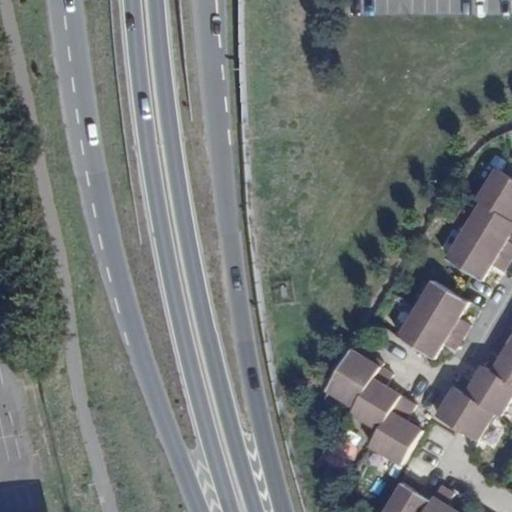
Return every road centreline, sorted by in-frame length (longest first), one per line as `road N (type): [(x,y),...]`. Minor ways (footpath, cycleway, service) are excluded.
road 1 (primary): [(74,0),(102,198),(148,377),(200,511)]
road 2 (primary): [(135,0),(165,246),(233,511)]
road 3 (primary): [(256,511),(189,246),(161,0)]
road 4 (primary): [(288,511),(255,403),(218,147)]
road 5 (residential): [(376,345),(446,384),(511,284)]
road 6 (primary): [(218,147),(208,0)]
road 7 (primary): [(218,147),(224,0)]
